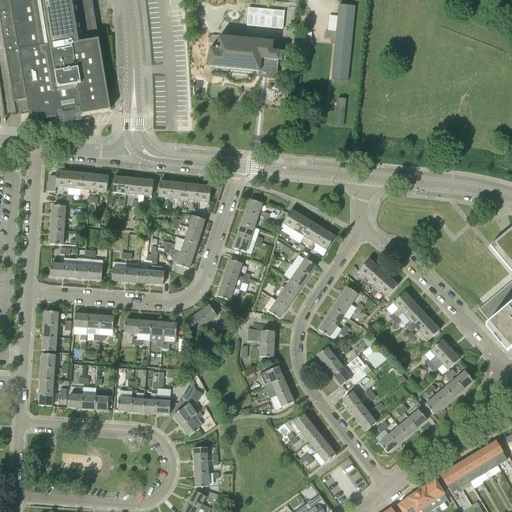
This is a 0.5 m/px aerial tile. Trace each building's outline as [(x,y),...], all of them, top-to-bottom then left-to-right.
[(0,0),(0,20),(13,101),(26,99),(28,112),(30,122),(82,113),(82,115),(111,110),(99,39),(95,17),(91,0),(0,0)] [(336,39),(332,80),(347,82),(355,7),(339,5),(337,33),(326,32),(325,38),(336,39)] [(284,11),(248,8),(247,26),(283,30),(284,11)] [(307,16),(305,34),(313,34),(314,17),(307,16)] [(208,67),(260,72),(260,71),(263,72),(268,72),(267,78),(276,79),(277,61),(282,61),(282,52),(279,52),(272,51),(273,42),(219,37),(218,47),(216,47),(216,49),(210,48),(208,67)] [(343,127),(345,107),(337,106),(335,126),(343,127)] [(56,187),(69,189),(70,173),(57,172),(56,177),(50,176),(48,192),(56,193),(56,187)] [(70,173),(69,189),(81,190),(82,174),(70,173)] [(82,174),(81,190),(93,191),(95,176),(82,174)] [(95,176),(93,191),(107,192),(108,177),(95,176)] [(113,193),(126,194),(128,179),(115,178),(113,193)] [(128,179),(126,194),(139,196),(140,180),(128,179)] [(140,180),(139,196),(152,197),(153,181),(140,180)] [(171,199),(173,184),(160,182),(158,198),(171,199)] [(184,200),(185,185),(173,184),(171,199),(184,200)] [(196,202),(198,186),(185,185),(184,200),(196,202)] [(198,186),(196,202),(209,203),(211,188),(198,186)] [(72,205),(72,202),(67,201),(67,195),(62,195),(61,198),(56,198),(56,204),(72,205)] [(250,200),(246,213),(258,217),(262,204),(250,200)] [(52,219),(64,220),(65,207),(53,206),(52,219)] [(283,224),(294,231),(302,218),(291,211),(283,224)] [(258,217),(246,213),(242,225),(254,229),(258,217)] [(193,217),(189,229),(201,233),(205,221),(193,217)] [(302,218),(294,231),(305,237),(313,224),(302,218)] [(51,232),(63,233),(64,220),(52,219),(51,232)] [(313,224),(305,237),(316,244),(324,231),(313,224)] [(254,229),(242,225),(238,237),(250,241),(254,229)] [(201,233),(189,229),(185,241),(197,245),(201,233)] [(478,311),(511,350),(511,348),(511,230),(492,248),(490,246),(490,247),(511,273),(511,282),(511,283),(478,311)] [(324,231),(316,244),(327,251),(335,237),(324,231)] [(63,233),(51,232),(50,245),(63,246),(63,233)] [(250,241),(238,237),(234,250),(245,254),(250,241)] [(197,245),(185,241),(181,253),(193,257),(197,245)] [(166,247),(166,249),(171,250),(173,245),(163,242),(162,246),(166,247)] [(151,256),(152,256),(152,262),(151,272),(150,284),(163,285),(164,273),(162,272),(162,268),(157,267),(158,253),(156,252),(156,248),(151,247),(151,256)] [(171,250),(166,249),(164,253),(170,254),(174,256),(172,262),(178,264),(177,266),(189,270),(193,257),(181,253),(171,250)] [(295,268),(298,271),(308,278),(316,267),(302,258),(295,268)] [(359,272),(368,281),(379,269),(369,260),(359,272)] [(226,273),(238,277),(242,265),(230,261),(226,273)] [(50,277),(63,278),(64,265),(51,264),(50,277)] [(76,279),(77,266),(64,265),(63,278),(76,279)] [(88,280),(89,267),(77,266),(76,279),(88,280)] [(102,268),(89,267),(88,280),(101,281),(102,268)] [(125,282),(126,270),(113,269),(112,281),(125,282)] [(379,269),(368,281),(377,289),(388,277),(379,269)] [(138,283),(139,271),(126,270),(125,282),(138,283)] [(150,284),(151,272),(139,271),(138,283),(150,284)] [(308,278),(298,271),(291,281),(301,288),(308,278)] [(238,277),(226,273),(222,285),(239,291),(242,283),(247,285),(248,283),(254,284),(255,282),(249,280),(244,278),(243,279),(238,277)] [(388,277),(377,289),(387,298),(397,286),(388,277)] [(301,288),(291,281),(284,291),(294,299),(301,288)] [(239,291),(222,285),(218,297),(230,301),(234,289),(239,291)] [(340,299),(350,306),(358,295),(347,288),(340,299)] [(294,299),(284,291),(277,302),(287,309),(294,299)] [(390,317),(393,321),(397,318),(397,317),(401,313),(413,302),(404,293),(393,304),(398,310),(390,317)] [(333,309),(344,316),(350,306),(340,299),(333,309)] [(287,309),(277,302),(269,313),(280,320),(287,309)] [(413,302),(401,313),(410,323),(422,312),(413,302)] [(210,306),(200,314),(207,324),(217,316),(210,306)] [(326,320),(337,327),(344,316),(333,309),(326,320)] [(46,312),(45,325),(58,326),(59,313),(46,312)] [(422,312),(410,323),(419,332),(430,321),(422,312)] [(210,328),(207,324),(200,314),(189,321),(197,331),(203,327),(210,336),(214,333),(210,328)] [(88,328),(89,316),(76,315),(75,328),(88,328)] [(100,329),(101,317),(89,316),(88,328),(100,329)] [(101,317),(100,329),(113,330),(114,317),(101,317)] [(337,327),(326,320),(319,331),(330,338),(337,327)] [(138,334),(139,322),(126,321),(125,333),(138,334)] [(419,332),(414,336),(410,340),(413,343),(422,335),(428,342),(439,331),(430,321),(419,332)] [(150,335),(151,322),(139,322),(138,334),(150,335)] [(150,335),(149,342),(157,342),(157,348),(162,348),(162,343),(163,323),(151,322),(150,335)] [(168,348),(169,343),(176,343),(176,337),(177,324),(163,323),(162,343),(162,348),(168,348)] [(58,326),(45,325),(44,338),(57,339),(58,326)] [(261,343),(261,345),(274,345),(274,332),(262,332),(248,331),(248,342),(261,343)] [(57,339),(44,338),(43,351),(56,352),(57,339)] [(429,367),(430,369),(450,350),(442,341),(430,351),(435,357),(427,365),(429,367)] [(274,345),(261,345),(260,357),(273,358),(274,345)] [(325,367),(335,359),(327,349),(317,356),(325,367)] [(376,349),(365,358),(374,369),(385,360),(376,349)] [(450,350),(430,369),(432,371),(434,372),(443,365),(448,371),(459,360),(450,350)] [(43,355),(42,368),(55,369),(56,356),(43,355)] [(333,376),(343,369),(335,359),(325,367),(333,376)] [(283,379),(278,367),(259,376),(265,388),(272,384),(283,379)] [(55,369),(42,368),(41,381),(54,381),(55,369)] [(343,369),(333,376),(341,387),(351,379),(343,369)] [(465,372),(455,381),(463,390),(473,382),(465,372)] [(283,379),(272,384),(277,396),(288,391),(283,379)] [(54,381),(41,381),(41,393),(53,394),(54,381)] [(463,390),(455,381),(445,389),(453,398),(463,390)] [(188,402),(195,390),(191,382),(181,398),(188,402)] [(453,398),(445,389),(436,397),(444,406),(453,398)] [(288,391),(277,396),(282,408),(294,403),(288,391)] [(350,411),(361,403),(353,393),(353,392),(352,393),(342,401),(350,411)] [(53,394),(41,393),(40,406),(52,407),(53,394)] [(83,409),(83,396),(70,396),(69,408),(83,409)] [(95,410),(96,397),(83,396),(83,409),(95,410)] [(157,396),(157,401),(156,414),(169,415),(171,397),(157,396)] [(109,398),(96,397),(95,410),(108,411),(109,398)] [(444,406),(436,397),(426,405),(434,415),(444,406)] [(119,411),(132,412),(132,399),(119,399),(119,411)] [(132,399),(132,412),(144,413),(145,400),(132,399)] [(145,400),(144,413),(156,414),(157,401),(145,400)] [(358,421),(369,413),(361,403),(350,411),(358,421)] [(398,406),(400,409),(404,414),(408,411),(402,403),(398,406)] [(173,416),(181,426),(191,419),(196,415),(200,412),(197,409),(194,411),(189,404),(173,416)] [(419,411),(409,419),(417,429),(427,421),(422,415),(426,412),(419,404),(415,407),(419,411)] [(369,413),(358,421),(366,431),(376,423),(369,413)] [(294,423),(302,433),(312,425),(304,415),(294,423)] [(199,429),(194,423),(191,419),(181,426),(189,437),(199,429)] [(417,429),(409,419),(399,427),(407,437),(417,429)] [(312,425),(302,433),(309,443),(319,435),(312,425)] [(407,437),(399,427),(389,436),(397,445),(407,437)] [(319,435),(309,443),(317,453),(327,445),(319,435)] [(397,445),(389,436),(379,444),(387,454),(397,445)] [(496,443),(487,448),(498,467),(507,462),(496,443)] [(327,445),(317,453),(325,463),(335,456),(327,445)] [(194,449),(195,462),(207,461),(207,448),(194,449)] [(498,467),(487,448),(478,454),(489,473),(498,467)] [(489,473),(478,454),(468,459),(480,478),(489,473)] [(480,478),(468,459),(459,465),(470,484),(480,478)] [(195,474),(208,474),(207,461),(195,462),(195,474)] [(470,484),(459,465),(450,470),(461,489),(470,484)] [(461,489),(450,470),(441,476),(452,495),(461,489)] [(208,474),(195,474),(196,487),(208,487),(208,474)] [(435,481),(426,487),(439,506),(448,500),(435,481)] [(430,511),(439,506),(426,487),(426,486),(416,492),(429,511),(430,511)] [(195,491),(189,503),(200,509),(206,497),(195,491)] [(429,511),(416,492),(407,499),(415,511),(429,511)] [(219,502),(221,496),(210,493),(208,498),(219,502)] [(319,495),(306,505),(310,511),(330,511),(331,511),(319,495)] [(415,511),(407,499),(398,506),(402,511),(415,511)] [(197,511),(200,509),(189,503),(183,511),(197,511)] [(475,511),(482,511),(477,503),(472,506),(475,511)]
